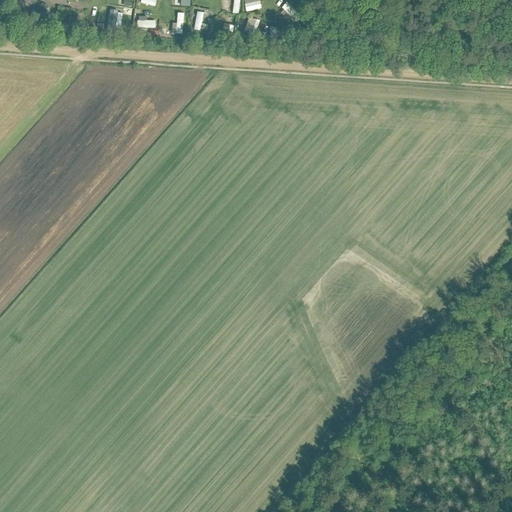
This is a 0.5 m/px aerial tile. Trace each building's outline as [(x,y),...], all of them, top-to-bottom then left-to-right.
[(131,1),(123,0),(123,7),(131,8),(131,1)] [(146,0),(134,0),(133,5),(149,9),(151,1),(146,0)] [(240,13),(256,9),(254,0),(242,0),(237,1),(240,13)] [(19,18),(23,14),(18,10),(22,5),(17,1),(9,9),(19,18)] [(227,1),(227,15),(235,15),(235,1),(227,1)] [(281,3),(276,8),(286,18),(291,13),(281,3)] [(189,13),(186,34),(196,36),(199,15),(189,13)] [(108,15),(109,25),(123,24),(123,14),(108,15)] [(178,36),(179,16),(169,15),(168,36),(178,36)] [(130,18),(129,30),(148,30),(148,22),(141,22),(141,19),(130,18)] [(249,40),(255,22),(243,19),(239,31),(244,32),(242,38),(249,40)]
